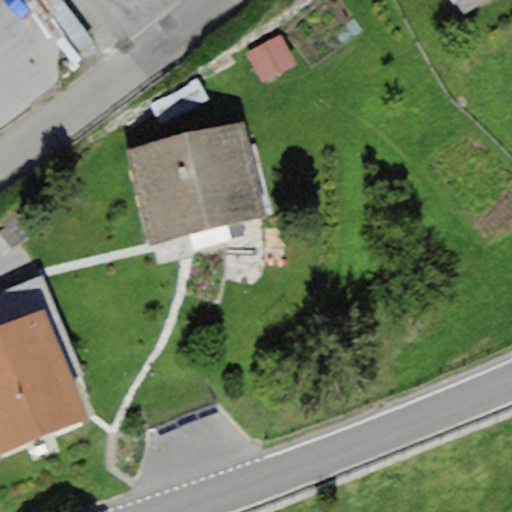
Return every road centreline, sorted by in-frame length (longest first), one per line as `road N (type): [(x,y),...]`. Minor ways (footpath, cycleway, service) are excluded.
road 1 (tertiary): [(511,371),(162,511)]
road 2 (residential): [(212,0),(0,160)]
